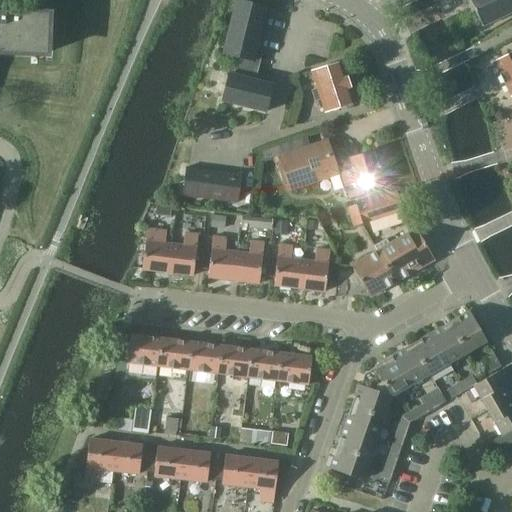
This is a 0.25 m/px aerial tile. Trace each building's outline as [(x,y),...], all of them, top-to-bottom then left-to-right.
[(511,0),(468,0),(481,27),(511,12),(511,0)] [(233,58),(228,76),(250,81),(250,80),(254,62),(255,62),(268,8),(236,1),(223,56),(233,58)] [(51,13),(0,10),(0,54),(42,56),(42,54),(48,54),(49,36),(50,36),(51,13)] [(511,54),(494,63),(511,96),(511,95),(511,54)] [(347,78),(346,78),(341,63),(312,72),(307,74),(310,83),(315,82),(317,89),(312,91),(315,101),(321,100),(325,112),(354,103),(349,87),(350,87),(347,78)] [(274,85),(250,80),(250,81),(228,76),(222,102),(267,113),(274,85)] [(361,191),(382,184),(371,152),(334,164),(327,141),(273,159),(275,163),(279,161),(288,191),(338,175),(342,187),(340,187),(342,192),(343,192),(345,198),(362,193),(361,191)] [(511,172),(509,167),(501,171),(505,179),(511,176),(511,172)] [(241,176),(213,172),(185,169),(182,196),(238,203),(241,176)] [(394,194),(371,201),(347,209),(353,227),(400,212),(394,194)] [(157,205),(156,214),(170,216),(171,207),(157,205)] [(212,215),(211,228),(225,229),(226,217),(212,215)] [(241,217),(241,228),(271,230),(272,219),(241,217)] [(275,220),(274,233),(287,234),(288,221),(275,220)] [(308,221),(307,229),(318,230),(318,222),(308,221)] [(168,272),(171,245),(159,243),(160,232),(148,230),(143,269),(168,272)] [(434,261),(416,230),(377,253),(395,283),(402,279),(434,261)] [(184,246),(171,245),(168,272),(193,275),(197,236),(186,235),(184,246)] [(234,280),(237,253),(224,251),(225,239),(214,238),(209,277),(234,280)] [(250,254),(237,253),(234,280),(259,283),(263,244),(251,242),(250,254)] [(300,288),(303,261),(289,259),(291,247),(280,246),(275,285),(300,288)] [(316,262),(303,261),(300,288),(324,291),(329,252),(317,250),(316,262)] [(378,293),(395,283),(377,253),(352,267),(370,297),(378,293)] [(469,312),(449,323),(466,354),(486,342),(469,312)] [(466,354),(449,323),(429,335),(447,365),(466,354)] [(447,365),(429,335),(411,345),(429,375),(432,380),(440,376),(437,370),(447,365)] [(158,366),(161,340),(131,336),(128,362),(158,366)] [(187,370),(191,343),(161,340),(158,366),(187,370)] [(217,373),(221,347),(191,343),(187,370),(217,373)] [(429,375),(411,345),(393,355),(411,386),(429,375)] [(247,377),(251,351),(221,347),(217,373),(247,377)] [(277,381),(280,354),(251,351),(247,377),(277,381)] [(310,358),(280,354),(277,381),(307,384),(310,358)] [(411,386),(393,355),(374,367),(375,368),(391,397),(400,392),(411,386)] [(494,356),(493,357),(473,368),(479,378),(500,366),(494,356)] [(117,361),(115,375),(126,376),(128,362),(117,361)] [(391,397),(375,368),(364,374),(360,386),(358,386),(351,407),(390,420),(393,411),(387,409),(391,397)] [(511,381),(505,368),(474,386),(488,411),(511,397),(511,381)] [(474,386),(472,383),(469,379),(458,385),(463,393),(474,386)] [(463,393),(458,385),(447,391),(452,399),(463,393)] [(400,392),(391,397),(394,402),(404,397),(400,392)] [(511,397),(488,411),(502,436),(485,446),(490,455),(511,441),(511,397)] [(427,413),(439,406),(435,399),(422,406),(427,413)] [(427,413),(422,406),(410,413),(414,421),(427,413)] [(390,420),(351,407),(344,427),(377,438),(381,427),(387,429),(390,420)] [(136,419),(135,427),(136,427),(148,429),(148,421),(150,412),(137,410),(136,419)] [(402,420),(399,426),(408,429),(409,425),(405,418),(402,420)] [(227,426),(225,440),(238,442),(240,427),(227,426)] [(403,443),(408,429),(399,426),(395,440),(403,443)] [(211,427),(210,438),(220,439),(221,428),(211,427)] [(377,438),(344,427),(337,447),(370,459),(377,438)] [(253,429),(251,443),(266,445),(268,431),(253,429)] [(273,432),(271,444),(287,446),(289,433),(273,432)] [(113,471),(116,444),(90,441),(85,480),(98,481),(99,469),(113,471)] [(142,447),(116,444),(113,471),(139,474),(139,471),(147,472),(149,454),(141,453),(142,447)] [(370,459),(337,447),(330,469),(362,480),(370,459)] [(180,479),(183,452),(158,449),(157,455),(149,454),(147,472),(155,473),(155,476),(180,479)] [(395,467),(399,454),(391,451),(386,464),(395,467)] [(209,455),(183,452),(180,479),(206,482),(206,479),(215,480),(217,462),(208,461),(209,455)] [(248,487),(251,460),(226,457),(225,463),(217,462),(215,480),(224,481),(223,484),(248,487)] [(277,463),(251,460),(248,487),(263,489),(261,501),(273,502),(277,463)] [(390,481),(395,467),(386,464),(382,478),(390,481)]
